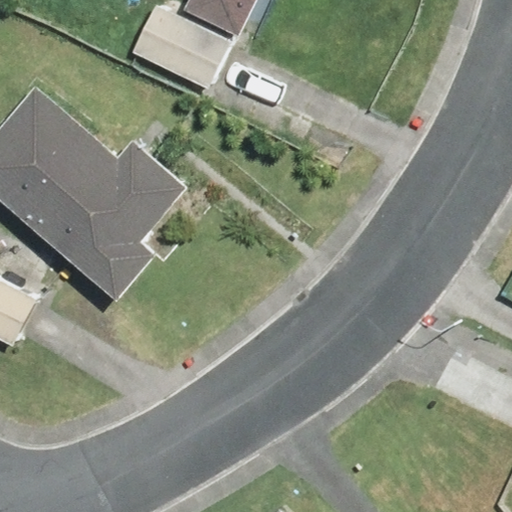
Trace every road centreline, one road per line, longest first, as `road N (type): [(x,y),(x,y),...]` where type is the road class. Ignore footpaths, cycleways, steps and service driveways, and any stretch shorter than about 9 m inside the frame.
road 1 (residential): [(55,511),(189,430),(409,240),(471,151),(511,67)]
road 2 (unknown): [(373,274),(511,365)]
